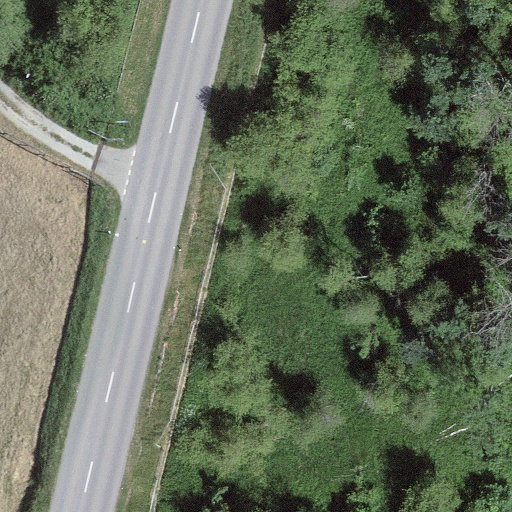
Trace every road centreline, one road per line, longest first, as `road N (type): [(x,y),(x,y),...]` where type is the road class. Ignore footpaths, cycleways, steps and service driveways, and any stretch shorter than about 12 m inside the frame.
road 1 (tertiary): [(206,0),(77,511)]
road 2 (track): [(0,90),(81,156),(161,184)]
